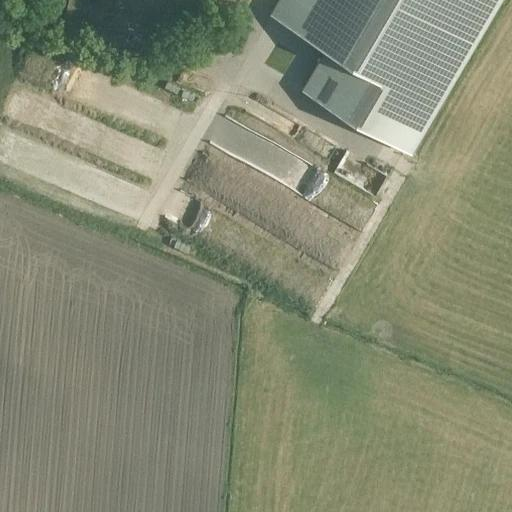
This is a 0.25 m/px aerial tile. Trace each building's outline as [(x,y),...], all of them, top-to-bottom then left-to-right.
[(69,0),(69,1),(68,1),(66,11),(106,20),(110,1),(108,1),(108,0),(69,0)] [(411,151),(499,1),(499,0),(277,0),(272,11),(329,44),(303,88),(411,151)] [(81,99),(100,104),(107,81),(88,75),(81,99)] [(266,108),(258,125),(290,139),(297,122),(266,108)] [(206,134),(283,178),(296,155),(219,111),(206,134)] [(287,183),(300,194),(319,171),(305,160),(287,183)] [(293,201),(266,194),(262,209),(289,216),(293,201)]
